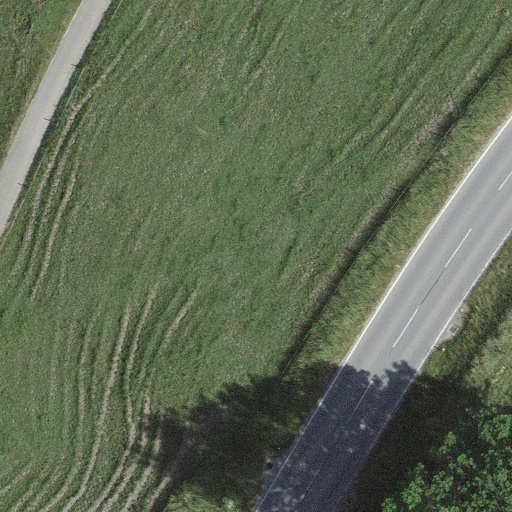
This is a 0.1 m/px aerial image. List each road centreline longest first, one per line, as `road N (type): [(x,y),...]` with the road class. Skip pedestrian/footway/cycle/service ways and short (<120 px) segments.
road 1 (secondary): [(511,174),(439,276),(295,511)]
road 2 (residential): [(97,0),(0,205)]
